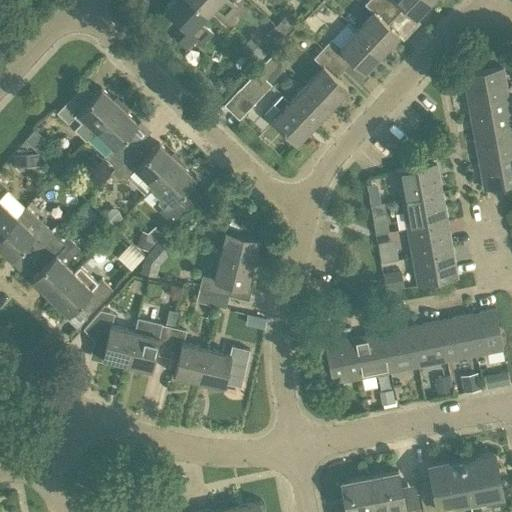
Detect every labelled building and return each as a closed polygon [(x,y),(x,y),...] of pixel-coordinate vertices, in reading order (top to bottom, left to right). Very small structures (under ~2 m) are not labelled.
[(200,19),(206,13),(191,0),(169,0),(163,7),(174,17),(165,27),(187,48),(197,38),(202,44),(213,32),(200,19)] [(232,0),(191,0),(206,13),(213,6),(227,19),(238,7),(232,1),(232,0)] [(386,24),(394,15),(378,0),(366,0),(364,3),(373,12),(356,30),(380,53),(398,35),(386,24)] [(414,18),(431,0),(378,0),(394,15),(403,7),(414,18)] [(284,33),(294,23),(285,14),(275,24),(284,33)] [(363,72),(380,53),(356,30),(340,47),(331,38),(322,48),(344,69),(352,61),(363,72)] [(257,62),(266,52),(250,37),(241,46),(257,62)] [(336,77),(344,69),(322,48),(313,57),(322,65),(305,84),(330,107),(347,89),(336,77)] [(258,68),(266,76),(278,64),(269,55),(258,68)] [(466,103),(506,96),(501,67),(461,74),(466,103)] [(249,95),(266,76),(258,68),(223,105),(235,116),(252,98),(249,95)] [(313,125),(330,107),(305,84),(288,101),(313,125)] [(119,104),(100,86),(82,104),(72,94),(56,111),(68,123),(75,116),(80,122),(74,128),(85,139),(95,129),(119,104)] [(472,131),(511,124),(506,96),(466,103),(472,131)] [(295,143),(313,125),(288,101),(271,120),(295,143)] [(115,166),(135,146),(124,136),(137,122),(119,104),(95,129),(114,146),(104,156),(115,166)] [(477,160),(511,153),(511,127),(511,124),(472,131),(477,160)] [(153,185),(177,160),(158,141),(144,155),(135,146),(115,166),(111,170),(119,178),(122,174),(125,177),(135,168),(153,185)] [(511,153),(477,160),(482,189),(511,183),(511,153)] [(172,222),(185,208),(175,198),(195,177),(177,160),(153,185),(153,186),(150,189),(159,198),(157,201),(162,206),(159,210),(172,222)] [(400,199),(440,192),(435,163),(395,170),(400,199)] [(0,232),(15,216),(0,201),(0,195),(7,187),(0,180),(0,232)] [(405,227),(445,220),(440,192),(400,199),(405,227)] [(185,208),(172,222),(181,231),(200,211),(191,202),(185,208)] [(54,234),(54,233),(25,206),(15,216),(0,232),(0,248),(10,258),(23,244),(34,255),(54,234)] [(410,256),(451,248),(445,220),(405,227),(410,256)] [(74,271),(73,271),(65,262),(79,247),(59,228),(54,233),(54,234),(34,255),(44,265),(31,279),(50,297),(74,271)] [(219,254),(252,262),(258,238),(225,230),(219,254)] [(138,242),(125,255),(139,269),(152,256),(138,242)] [(451,248),(410,256),(416,285),(456,277),(451,248)] [(247,286),(252,262),(219,254),(214,278),(201,275),(198,288),(228,295),(231,282),(247,286)] [(74,271),(50,297),(68,314),(75,306),(86,316),(112,288),(101,277),(97,281),(79,264),(73,271),(74,271)] [(225,307),(228,295),(198,288),(195,300),(225,307)] [(126,363),(134,330),(111,325),(114,312),(100,308),(83,327),(93,338),(105,341),(101,357),(126,363)] [(465,314),(473,354),(502,348),(494,308),(465,314)] [(444,360),(473,354),(465,314),(436,320),(444,360)] [(166,356),(173,326),(161,323),(161,322),(137,316),(134,330),(126,363),(150,369),(154,353),(166,356)] [(416,365),(444,360),(436,320),(408,325),(416,365)] [(388,371),(416,365),(408,325),(380,331),(388,371)] [(198,380),(206,347),(183,342),(186,329),(173,326),(166,356),(178,359),(174,374),(198,380)] [(359,377),(388,371),(380,331),(352,336),(359,377)] [(331,382),(359,377),(352,336),(323,342),(331,382)] [(206,347),(198,380),(222,386),(230,353),(206,347)] [(490,387),(486,368),(468,371),(472,391),(490,387)] [(506,369),(494,372),(497,385),(509,383),(506,369)] [(461,460),(469,501),(484,498),(486,505),(503,501),(493,451),(475,454),(476,457),(461,460)] [(439,511),(438,507),(469,501),(461,460),(446,463),(445,460),(428,464),(431,480),(418,482),(423,511),(439,511)] [(368,476),(375,510),(390,507),(391,511),(420,511),(415,483),(399,486),(396,470),(368,476)] [(366,511),(375,510),(368,476),(340,481),(344,504),(340,505),(341,511),(366,511)] [(233,506),(234,511),(259,511),(257,501),(233,506)]
